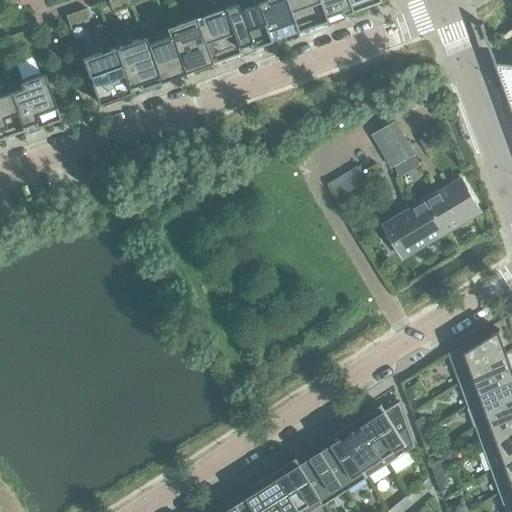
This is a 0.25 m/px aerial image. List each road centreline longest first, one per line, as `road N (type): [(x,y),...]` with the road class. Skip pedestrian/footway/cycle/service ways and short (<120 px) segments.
road 1 (residential): [(447,14),(0,180)]
road 2 (residential): [(149,511),(511,281)]
road 3 (residential): [(511,188),(447,14)]
